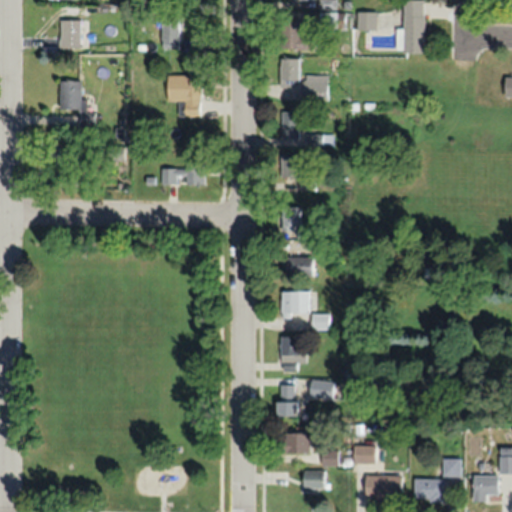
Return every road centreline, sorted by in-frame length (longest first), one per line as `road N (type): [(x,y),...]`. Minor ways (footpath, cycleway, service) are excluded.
road 1 (residential): [(5,0),(7,511)]
road 2 (residential): [(241,0),(240,511)]
road 3 (residential): [(241,220),(0,215)]
